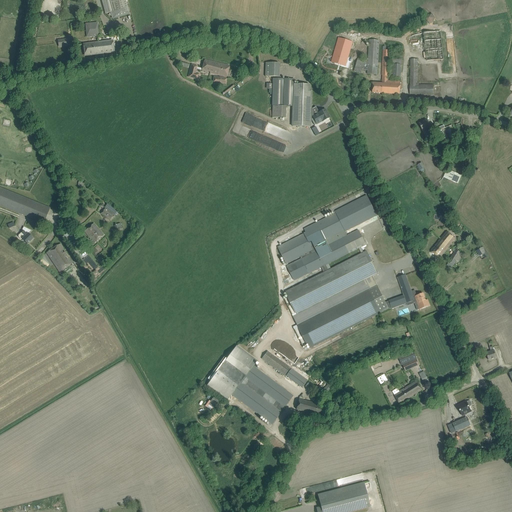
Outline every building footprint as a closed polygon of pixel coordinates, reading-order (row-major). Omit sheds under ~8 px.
[(130,14),(125,0),(101,0),(105,14),(110,12),(112,19),(130,14)] [(427,15),(428,24),(436,23),(435,14),(427,15)] [(97,33),(97,36),(99,36),(97,22),(89,23),(90,33),(97,33)] [(86,37),(97,36),(97,33),(90,33),(89,23),(85,24),(86,37)] [(409,39),(426,38),(428,61),(444,59),(442,32),(408,35),(409,39)] [(377,75),(377,70),(379,40),(369,40),(368,60),(362,59),(363,56),(359,55),(359,57),(349,55),(352,41),(338,38),(332,62),(351,67),(350,70),(361,73),(362,69),(368,71),(367,74),(377,75)] [(114,52),(113,47),(112,41),(98,43),(99,54),(114,52)] [(85,55),(99,54),(98,43),(84,45),(85,55)] [(389,76),(390,51),(390,47),(383,46),(383,50),(381,76),(382,76),(382,83),(373,83),(373,93),(400,94),(400,81),(388,81),(388,76),(389,76)] [(400,77),(401,59),(391,59),(390,76),(400,77)] [(433,95),(433,90),(434,86),(418,85),(418,83),(416,83),(417,59),(410,59),(409,94),(433,95)] [(214,83),(217,83),(226,84),(226,78),(229,66),(204,60),(202,71),(220,76),(219,77),(214,77),(214,83)] [(279,63),(266,62),(265,76),(279,77),(279,63)] [(196,73),(197,66),(191,65),(188,77),(198,80),(200,74),(196,73)] [(310,85),(294,84),(294,79),(284,79),(274,79),(272,118),(284,118),(285,106),(293,106),(293,126),(310,127),(311,91),(310,91),(310,85)] [(511,105),(501,100),(497,108),(511,114),(511,111),(511,105)] [(318,113),(312,117),(315,123),(319,121),(318,120),(321,118),(323,121),(330,118),(325,109),(318,113)] [(430,127),(429,125),(427,120),(420,124),(423,130),(425,135),(428,133),(426,129),(430,127)] [(458,134),(465,132),(462,124),(453,127),(454,133),(457,132),(458,134)] [(446,169),(443,177),(458,183),(461,175),(446,169)] [(0,205),(44,224),(50,208),(0,187),(0,205)] [(335,212),(336,213),(304,229),(306,233),(296,238),(294,235),(282,241),(283,244),(278,247),(286,263),(300,256),(308,274),(366,245),(358,230),(347,236),(345,232),(354,228),(377,216),(367,196),(335,212)] [(112,218),(114,215),(105,208),(101,214),(107,218),(109,215),(112,218)] [(94,223),(84,232),(90,239),(89,239),(93,244),(104,235),(94,223)] [(22,239),(24,241),(27,244),(33,239),(28,233),(31,231),(24,227),(23,230),(24,231),(19,235),(19,237),(21,239),(22,239)] [(440,258),(443,254),(455,239),(447,232),(434,247),(431,251),(440,258)] [(62,251),(63,250),(61,244),(47,253),(59,272),(73,263),(69,258),(68,259),(66,257),(68,256),(65,252),(63,253),(62,251)] [(484,248),(478,250),(480,256),(486,253),(484,248)] [(452,267),(461,253),(456,250),(447,264),(452,267)] [(288,297),(284,299),(293,317),(294,317),(363,282),(378,274),(367,251),(286,292),(288,297)] [(406,275),(397,278),(405,299),(400,301),(402,306),(416,300),(418,304),(419,303),(420,305),(421,309),(430,306),(428,300),(426,301),(423,294),(417,296),(415,290),(412,291),(406,275)] [(298,325),(294,328),(303,347),(309,345),(311,349),(389,309),(377,285),(367,290),(298,325)] [(489,348),(490,348),(491,352),(487,353),(489,360),(496,358),(493,347),(504,343),(501,334),(487,339),(489,348)] [(293,396),(253,366),(257,360),(237,346),(207,386),(227,401),(231,395),(272,425),(293,396)] [(413,350),(398,357),(401,363),(410,359),(411,361),(402,365),(405,371),(419,365),(413,350)] [(308,381),(291,368),(291,369),(267,351),(262,359),(285,377),(286,376),(303,388),(308,381)] [(424,383),(429,381),(424,372),(420,374),(424,383)] [(422,390),(419,386),(416,381),(400,391),(398,388),(393,392),(395,395),(394,395),(400,404),(422,390)] [(322,390),(317,396),(321,400),(332,389),(328,384),(326,386),(325,385),(321,389),(322,390)] [(326,407),(304,401),(305,398),(300,397),(299,400),(296,410),(324,417),(326,407)] [(469,407),(470,406),(471,406),(471,405),(472,405),(472,404),(472,403),(471,402),(470,401),(469,401),(468,401),(467,402),(463,404),(458,407),(462,414),(465,413),(466,414),(471,412),(469,407)] [(470,425),(468,422),(466,417),(453,424),(448,425),(452,433),(455,432),(456,435),(461,433),(460,430),(470,425)] [(317,511),(354,511),(370,508),(364,483),(318,495),(321,507),(316,509),(317,511)]
